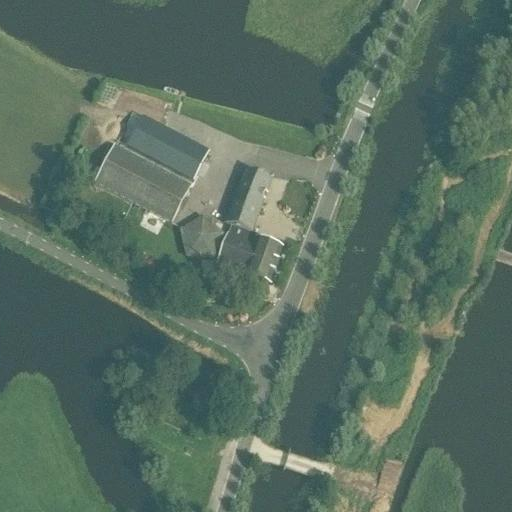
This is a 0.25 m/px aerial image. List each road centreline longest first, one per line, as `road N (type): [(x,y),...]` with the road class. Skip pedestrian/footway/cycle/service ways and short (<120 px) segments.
road 1 (unclassified): [(270,357),(413,0)]
road 2 (unclassified): [(270,357),(0,225)]
road 3 (unclassified): [(222,511),(270,357)]
